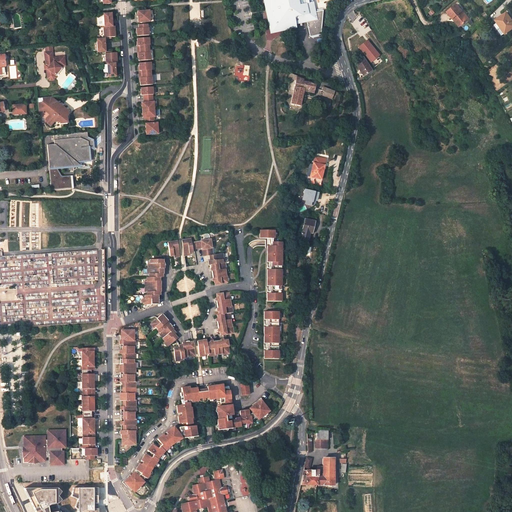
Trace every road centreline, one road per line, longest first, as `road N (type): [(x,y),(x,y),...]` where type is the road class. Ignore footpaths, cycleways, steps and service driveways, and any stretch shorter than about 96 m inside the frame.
road 1 (residential): [(361,0),(336,25),(354,127),(297,379)]
road 2 (residential): [(267,380),(244,352),(252,307),(245,284),(114,323)]
road 3 (residential): [(114,481),(168,422),(178,384),(223,377),(246,404),(267,380)]
road 4 (residential): [(290,403),(258,432),(173,460),(146,511)]
road 5 (residential): [(114,323),(114,481)]
road 6 (residential): [(110,183),(114,323)]
